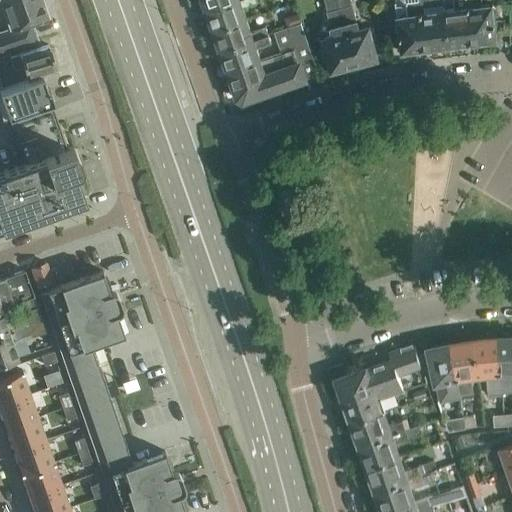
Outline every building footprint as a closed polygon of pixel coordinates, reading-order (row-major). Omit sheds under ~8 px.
[(49,16),(43,0),(0,0),(10,29),(0,31),(0,53),(37,41),(31,22),(49,16)] [(208,11),(239,0),(202,0),(204,1),(208,11)] [(257,3),(256,0),(239,0),(208,11),(209,16),(208,19),(212,32),(247,20),(243,8),(257,3)] [(323,0),(324,2),(325,2),(327,11),(339,8),(337,0),(323,0)] [(337,0),(339,8),(354,64),(364,61),(365,65),(376,62),(375,58),(377,58),(369,26),(359,29),(350,0),(337,0)] [(416,50),(425,49),(419,0),(395,0),(395,2),(401,52),(404,51),(407,53),(414,52),(416,50)] [(443,0),(419,0),(425,49),(436,47),(439,49),(446,48),(449,46),(444,10),(443,0)] [(473,43),(467,0),(452,0),(454,8),(444,10),(449,46),(452,48),(459,47),(461,44),(473,43)] [(481,0),(467,0),(473,43),(482,42),(484,44),(492,43),(494,40),(497,40),(492,4),(482,5),(481,0)] [(345,67),(354,64),(339,8),(327,11),(326,11),(333,35),(323,38),(331,70),(333,70),(334,73),(346,70),(345,67)] [(285,20),(288,27),(301,23),(297,14),(288,17),(285,20)] [(221,51),(268,34),(265,26),(251,31),(247,20),(212,32),(215,41),(219,42),(221,51)] [(274,32),(281,52),(287,50),(292,64),(283,68),(289,84),(290,87),(319,77),(308,43),(301,23),(288,27),(280,30),(274,32)] [(259,60),(261,60),(256,48),(271,43),(268,34),(221,51),(229,71),(259,60)] [(49,44),(9,57),(13,69),(13,68),(23,65),(27,77),(56,68),(49,44)] [(259,60),(229,71),(238,97),(243,100),(289,84),(283,68),(292,64),(287,50),(281,52),(261,60),(259,60)] [(8,117),(40,106),(53,101),(53,100),(49,88),(47,89),(42,75),(0,89),(0,95),(7,115),(7,116),(8,117)] [(53,107),(10,122),(24,163),(0,171),(0,234),(46,219),(44,212),(85,198),(75,170),(76,169),(77,169),(78,168),(79,167),(79,166),(80,164),(80,163),(80,162),(80,161),(76,152),(76,150),(75,150),(75,149),(74,148),(73,147),(71,147),(68,147),(67,147),(53,107)] [(45,261),(31,267),(37,286),(52,281),(45,261)] [(24,270),(0,278),(0,307),(0,308),(16,302),(18,309),(36,303),(24,270)] [(81,414),(112,404),(92,345),(124,334),(117,313),(118,313),(119,312),(120,312),(120,311),(121,310),(121,309),(122,308),(122,307),(122,306),(121,305),(118,296),(118,295),(117,294),(117,293),(116,292),(115,291),(114,291),(113,291),(111,290),(110,291),(109,291),(102,270),(39,292),(81,414)] [(0,308),(0,307),(0,334),(9,331),(28,325),(43,320),(38,307),(37,307),(24,312),(25,316),(6,323),(0,308)] [(9,331),(0,334),(0,362),(18,356),(12,339),(31,332),(32,336),(47,331),(43,320),(28,325),(9,331)] [(511,336),(498,337),(503,391),(511,389),(511,336)] [(498,337),(474,340),(479,373),(488,372),(489,401),(503,401),(503,391),(498,337)] [(450,343),(459,395),(460,397),(473,395),(470,375),(479,373),(474,340),(450,343)] [(421,366),(413,343),(388,352),(391,359),(336,378),(344,400),(400,380),(398,374),(421,366)] [(429,350),(421,352),(426,367),(427,369),(433,367),(440,399),(459,395),(450,343),(429,348),(429,350)] [(53,351),(41,355),(44,365),(57,360),(53,351)] [(5,375),(0,377),(0,403),(30,393),(22,369),(5,375)] [(403,390),(400,380),(344,400),(351,421),(381,411),(376,399),(403,390)] [(67,392),(58,395),(62,407),(72,404),(67,392)] [(30,393),(0,403),(0,412),(5,427),(38,416),(30,393)] [(72,404),(62,407),(67,420),(76,416),(72,404)] [(132,462),(124,439),(112,404),(81,414),(115,511),(185,511),(179,494),(181,492),(183,491),(183,490),(184,488),(184,487),(184,486),(184,485),(180,475),(180,474),(179,474),(178,473),(177,472),(176,472),(175,471),(174,471),(172,471),(164,451),(132,462)] [(382,410),(381,411),(351,421),(359,444),(409,427),(406,417),(387,424),(382,410)] [(494,422),(505,421),(504,411),(494,412),(494,422)] [(465,425),(476,423),(473,413),(463,415),(465,425)] [(463,415),(447,419),(449,429),(465,425),(463,415)] [(38,416),(5,427),(13,450),(46,438),(38,416)] [(409,427),(359,444),(367,466),(398,456),(393,442),(412,436),(412,435),(421,431),(419,423),(409,427)] [(83,437),(74,440),(78,453),(87,449),(83,437)] [(46,438),(13,450),(21,472),(54,461),(46,438)] [(506,470),(506,471),(511,468),(511,442),(497,447),(501,456),(502,456),(507,470),(506,470)] [(87,449),(78,453),(82,465),(92,462),(87,449)] [(367,466),(375,489),(425,472),(422,463),(403,469),(398,456),(367,466)] [(54,461),(21,472),(29,495),(62,484),(54,461)] [(425,472),(375,489),(379,499),(383,511),(384,511),(414,502),(409,487),(436,478),(433,469),(425,472)] [(466,476),(469,484),(476,481),(474,473),(466,476)] [(469,484),(473,496),(481,493),(476,481),(469,484)] [(99,482),(89,486),(94,498),(103,495),(99,482)] [(62,484),(29,495),(34,511),(53,511),(70,506),(62,484)] [(414,502),(384,511),(435,511),(433,506),(466,494),(462,484),(414,502)]
